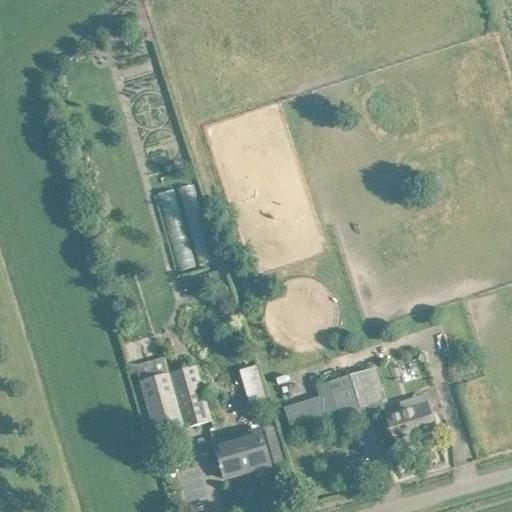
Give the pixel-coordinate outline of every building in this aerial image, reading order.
[(148,209),(162,265),(179,261),(183,279),(204,274),(186,200),(148,209)] [(164,359),(135,367),(156,441),(185,433),(185,431),(211,423),(196,368),(169,375),(164,359)] [(377,370),(329,384),(338,417),(387,402),(377,370)] [(237,383),(244,415),(261,411),(254,379),(237,383)] [(402,412),(387,416),(396,447),(436,435),(424,397),(399,404),(402,412)] [(270,467),(269,465),(260,432),(214,445),(224,480),(270,467)]
